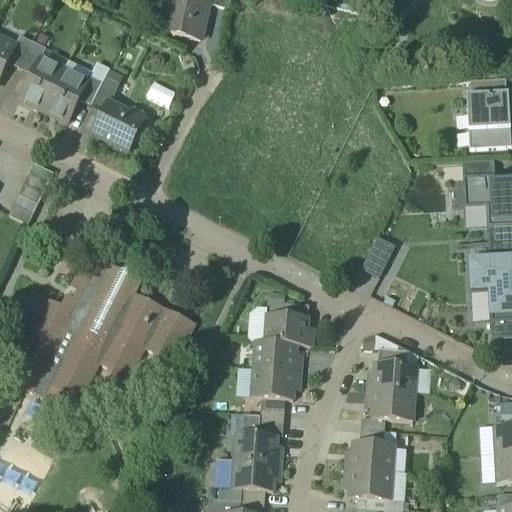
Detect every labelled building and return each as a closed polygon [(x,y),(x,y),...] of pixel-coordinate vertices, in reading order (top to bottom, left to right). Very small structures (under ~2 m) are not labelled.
[(170,0),(166,15),(172,17),(167,36),(200,44),(208,9),(210,3),(205,1),(205,0),(170,0)] [(231,0),(205,0),(205,1),(210,3),(208,9),(229,14),(231,0)] [(33,47),(20,40),(14,51),(16,52),(8,68),(19,73),(33,47)] [(14,51),(0,44),(0,83),(8,68),(16,52),(14,51)] [(46,53),(33,47),(19,73),(31,80),(39,64),(40,64),(46,53)] [(40,64),(39,64),(31,80),(20,103),(44,115),(63,76),(40,64)] [(92,77),(69,65),(63,76),(87,88),(90,82),(92,77)] [(87,88),(63,76),(44,115),(68,127),(80,104),(88,88),(87,88)] [(120,88),(106,81),(92,109),(104,116),(109,107),(110,108),(120,88)] [(102,88),(90,82),(87,88),(88,88),(80,104),(91,109),(102,88)] [(506,84),(470,86),(471,101),(506,99),(506,84)] [(471,101),(467,101),(469,136),(510,134),(509,99),(506,99),(471,101)] [(110,108),(109,107),(104,116),(93,139),(128,157),(143,126),(141,119),(135,115),(129,117),(110,108)] [(510,134),(469,136),(470,155),(511,153),(510,134)] [(464,168),(465,184),(499,183),(498,167),(464,168)] [(53,178),(33,168),(28,178),(48,188),(53,178)] [(48,188),(28,178),(24,189),(43,198),(48,188)] [(488,213),(489,232),(511,231),(511,182),(499,183),(465,184),(466,214),(488,213)] [(43,198),(24,189),(19,199),(38,208),(43,198)] [(38,208),(19,199),(14,209),(33,219),(38,208)] [(33,219),(14,209),(9,219),(28,229),(33,219)] [(511,231),(489,232),(489,248),(511,247),(511,231)] [(363,274),(380,281),(394,251),(376,243),(363,274)] [(196,329),(135,299),(142,285),(112,270),(112,269),(110,268),(110,269),(103,266),(104,264),(101,263),(92,281),(79,274),(70,292),(76,295),(72,303),(66,300),(61,310),(44,302),(24,342),(39,350),(19,390),(59,410),(68,392),(84,400),(99,370),(130,385),(145,355),(175,370),(196,329)] [(511,263),(470,266),(472,297),(487,296),(489,325),(511,324),(511,263)] [(292,310),(268,308),(267,320),(291,322),(292,310)] [(310,311),(292,310),(291,322),(309,323),(310,311)] [(291,322),(267,320),(265,348),(297,350),(312,351),(313,340),(308,339),(309,323),(291,322)] [(511,324),(489,325),(490,345),(511,343),(511,324)] [(511,343),(490,345),(491,356),(511,355),(511,343)] [(265,348),(255,347),(253,375),(301,378),(302,367),(296,366),(297,350),(265,348)] [(406,357),(378,355),(377,368),(405,370),(406,357)] [(377,368),(375,368),(374,384),(368,384),(367,396),(415,399),(416,374),(417,371),(377,368)] [(431,375),(416,374),(415,399),(429,400),(431,375)] [(301,378),(253,375),(251,403),(261,404),(285,406),(293,406),(294,390),(300,390),(301,378)] [(415,399),(367,396),(366,407),(372,407),(371,424),(385,425),(413,427),(415,399)] [(285,406),(261,404),(261,416),(284,418),(285,406)] [(284,418),(261,416),(260,421),(260,428),(284,430),(284,418)] [(511,419),(501,420),(501,432),(511,431),(511,419)] [(260,421),(243,420),(242,439),(259,440),(260,428),(260,421)] [(371,424),(362,423),(361,436),(385,437),(385,425),(371,424)] [(284,430),(260,428),(259,440),(278,441),(283,442),(284,430)] [(511,431),(501,432),(494,432),(495,460),(511,459),(511,431)] [(385,437),(361,436),(360,447),(384,449),(385,437)] [(242,439),(236,438),(234,466),(281,470),(282,458),(276,458),(278,441),(259,440),(242,439)] [(360,447),(353,447),(352,463),(346,463),(345,475),(393,478),(395,450),(384,449),(360,447)] [(511,459),(495,460),(497,488),(511,487),(511,459)] [(281,470),(234,466),(232,494),(242,495),(265,497),(273,497),(275,481),(281,482),(281,470)] [(393,478),(345,475),(344,486),(350,487),(349,503),(358,504),(391,506),(393,478)] [(232,494),(219,494),(219,505),(241,507),(242,495),(232,494)] [(265,497),(242,495),(241,507),(265,509),(265,497)]
